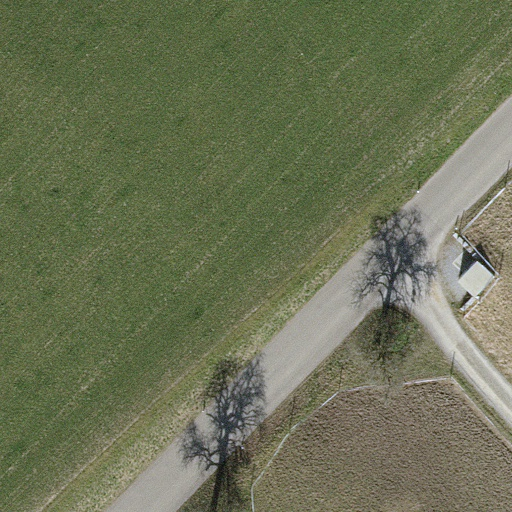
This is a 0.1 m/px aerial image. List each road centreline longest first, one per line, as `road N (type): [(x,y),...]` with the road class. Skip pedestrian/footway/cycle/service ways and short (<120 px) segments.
road 1 (unclassified): [(145,511),(511,137)]
road 2 (track): [(511,390),(391,258)]
